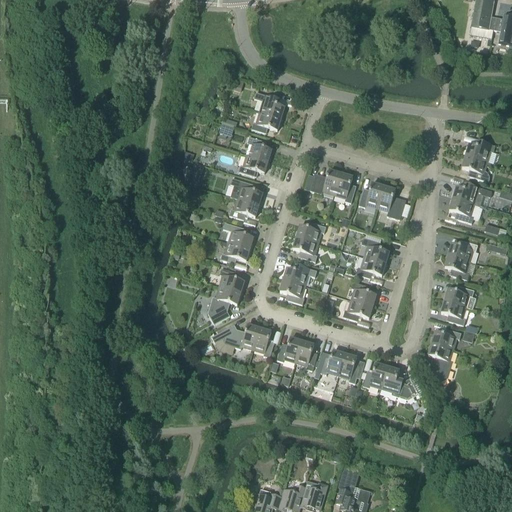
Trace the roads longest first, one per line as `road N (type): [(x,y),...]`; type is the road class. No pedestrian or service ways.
road 1 (track): [(30,0),(57,150),(61,327),(46,438),(51,511)]
road 2 (residential): [(306,144),(259,297),(267,314),(377,348)]
road 3 (residential): [(377,348),(396,353),(413,341),(426,267),(422,237)]
road 4 (unclassified): [(321,92),(256,62),(242,40),(238,0)]
road 5 (residential): [(432,183),(306,144)]
road 6 (unclassified): [(440,115),(321,92)]
road 7 (residential): [(377,348),(422,237)]
